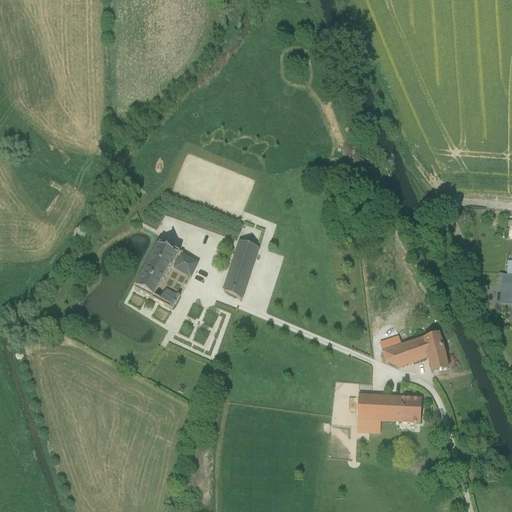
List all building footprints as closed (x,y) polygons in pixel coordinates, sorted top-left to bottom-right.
[(258,250),(239,243),(224,294),(241,302),(258,250)] [(134,292),(152,301),(169,268),(171,269),(179,255),(170,250),(170,251),(159,245),(134,292)] [(511,304),(511,258),(501,258),(499,285),(503,285),(502,304),(511,304)] [(159,305),(172,312),(180,298),(177,297),(177,298),(165,292),(159,305)] [(423,340),(428,359),(432,375),(448,371),(444,354),(444,353),(438,335),(423,340)] [(428,359),(423,340),(402,347),(409,366),(428,359)] [(409,366),(402,347),(382,354),(385,363),(399,370),(409,366)] [(394,424),(395,399),(358,398),(357,422),(394,424)] [(395,399),(394,424),(420,425),(421,401),(395,399)]
